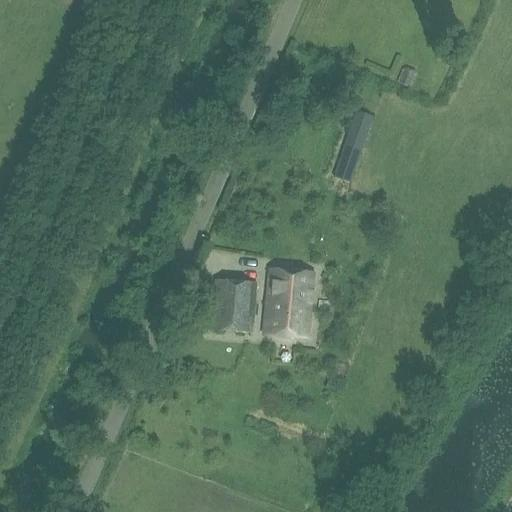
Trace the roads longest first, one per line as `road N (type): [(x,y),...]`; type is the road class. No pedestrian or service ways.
road 1 (unclassified): [(73,511),(288,0)]
road 2 (track): [(0,344),(149,0)]
